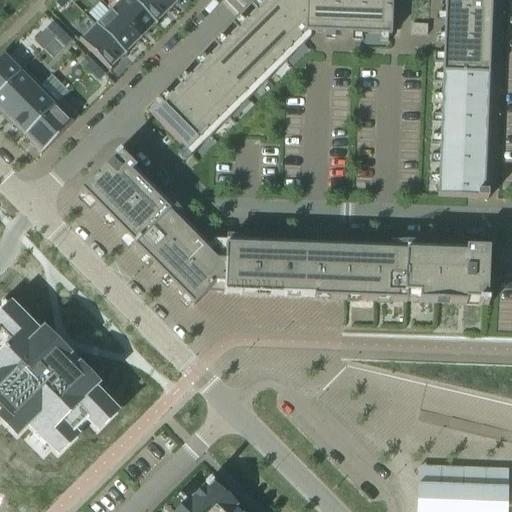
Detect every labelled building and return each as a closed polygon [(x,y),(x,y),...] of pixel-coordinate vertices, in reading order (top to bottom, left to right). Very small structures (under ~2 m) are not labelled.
[(69,0),(59,0),(55,4),(62,11),(71,2),(69,0)] [(114,0),(107,8),(110,12),(111,11),(140,40),(155,26),(156,27),(157,25),(156,24),(155,25),(130,0),(114,0)] [(130,0),(155,25),(156,24),(171,10),(160,0),(130,0)] [(267,0),(151,116),(181,146),(191,156),(311,37),(312,34),(391,37),(391,0),(267,0)] [(160,0),(171,10),(180,0),(160,0)] [(442,0),(435,198),(476,199),(476,200),(486,200),(486,189),(483,189),(489,0),(442,0)] [(110,12),(96,26),(125,55),(140,40),(111,11),(110,12)] [(52,23),(45,30),(54,39),(61,32),(52,23)] [(411,24),(410,35),(426,36),(427,25),(411,24)] [(79,41),(78,43),(109,75),(111,73),(109,71),(124,56),(96,28),(81,43),(79,41)] [(61,32),(54,39),(64,49),(71,42),(61,32)] [(4,54),(0,57),(0,93),(21,73),(20,72),(4,56),(5,55),(4,54)] [(86,57),(79,64),(88,73),(95,66),(86,57)] [(95,66),(88,73),(97,83),(104,76),(95,66)] [(0,112),(7,120),(41,86),(23,69),(20,72),(21,73),(0,93),(0,112)] [(41,86),(7,120),(24,136),(24,137),(58,103),(57,103),(41,86)] [(24,136),(23,137),(24,138),(25,137),(41,153),(40,154),(41,155),(73,124),(79,118),(61,99),(57,103),(58,103),(24,137),(24,136)] [(119,153),(79,192),(193,307),(207,293),(223,294),(223,295),(313,298),(313,300),(406,304),(406,302),(418,302),(418,304),(466,306),(466,303),(478,303),(478,306),(488,307),(488,302),(486,302),(488,251),(483,251),(470,250),(215,241),(210,246),(135,171),(136,170),(133,168),(124,158),(119,153)] [(0,420),(46,467),(108,404),(0,295),(0,420)] [(244,511),(243,511),(241,511),(236,511),(235,510),(237,507),(218,488),(216,489),(209,482),(204,487),(190,501),(189,500),(187,502),(177,511),(244,511)]
